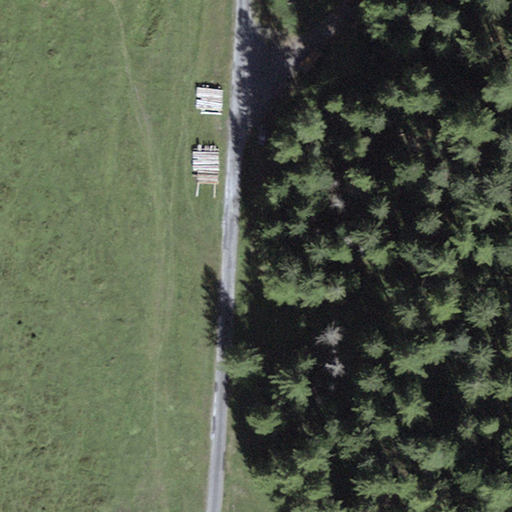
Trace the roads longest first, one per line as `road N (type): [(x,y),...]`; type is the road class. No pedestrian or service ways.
road 1 (unclassified): [(246,0),(214,511)]
road 2 (track): [(110,0),(225,341)]
road 3 (track): [(239,111),(349,0)]
